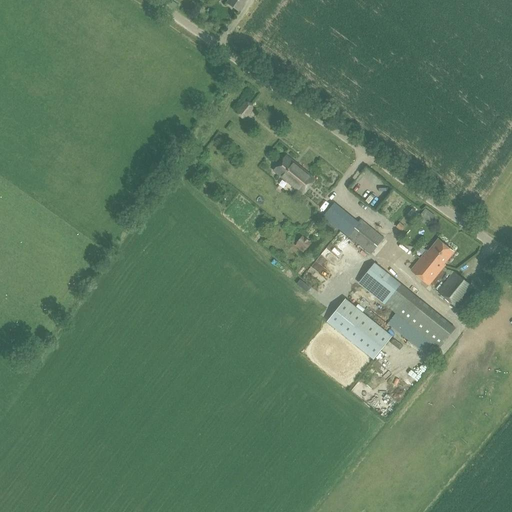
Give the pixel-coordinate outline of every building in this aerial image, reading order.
[(227,0),(226,2),(238,11),(245,0),(227,0)] [(237,113),(244,118),(251,108),(245,103),(237,113)] [(275,171),(294,186),(304,195),(315,181),(305,172),(287,157),(275,171)] [(358,223),(335,204),(325,216),(348,235),(358,223)] [(361,220),(358,223),(348,235),(371,254),(384,239),(361,220)] [(306,250),(312,242),(303,235),(297,242),(306,250)] [(439,281),(435,278),(445,265),(444,265),(455,252),(439,239),(429,252),(427,250),(411,270),(429,285),(430,284),(434,287),(439,281)] [(396,277),(389,272),(376,261),(365,276),(359,284),(378,298),(409,324),(440,349),(460,324),(434,302),(430,307),(425,304),(426,303),(394,278),(396,277)] [(455,272),(452,275),(449,272),(445,277),(448,280),(438,292),(458,308),(474,288),(455,272)] [(393,337),(346,299),(327,323),(374,360),(393,337)]
